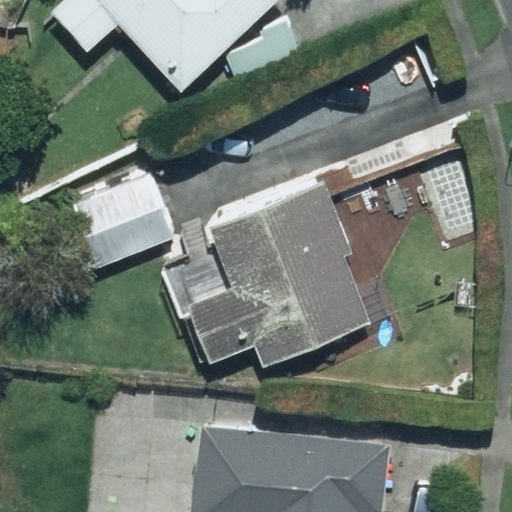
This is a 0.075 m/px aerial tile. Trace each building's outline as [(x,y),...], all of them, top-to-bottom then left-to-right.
[(57,0),(48,9),(88,49),(116,21),(182,88),(270,0),(57,0)] [(286,18),(229,46),(248,83),(304,55),(286,18)] [(148,164),(68,200),(97,264),(177,227),(148,164)] [(323,179),(197,224),(205,245),(155,263),(174,314),(188,309),(207,362),(254,345),(261,364),(366,326),(340,255),(350,251),(323,179)] [(322,428),(195,421),(190,511),(382,511),(386,442),(321,439),(322,428)]
